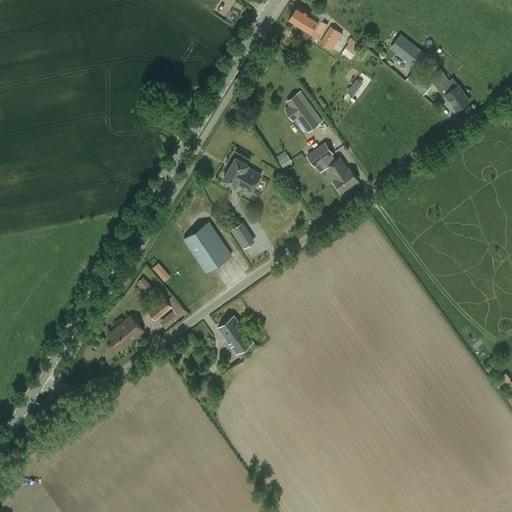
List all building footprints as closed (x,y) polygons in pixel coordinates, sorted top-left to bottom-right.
[(238,2),(228,17),(235,22),(246,7),(238,2)] [(299,27),(308,12),(298,6),(289,20),(299,27)] [(326,24),(308,12),(299,27),(310,33),(312,29),(321,35),(325,29),(324,28),(326,24)] [(323,39),(331,44),(338,32),(330,27),(323,39)] [(400,35),(391,47),(416,67),(426,55),(400,35)] [(352,59),(362,45),(352,37),(342,51),(352,59)] [(449,80),(440,68),(431,79),(438,88),(437,89),(443,97),(445,95),(456,111),(469,101),(452,78),(449,80)] [(407,79),(424,95),(431,87),(413,72),(407,79)] [(354,79),(345,92),(350,95),(359,82),(354,79)] [(300,92),(287,101),(291,106),(286,110),(293,119),(301,113),(305,118),(314,111),(300,92)] [(335,178),(333,179),(342,192),(358,180),(349,168),(348,169),(339,157),(335,160),(331,154),(332,153),(325,143),(308,155),(315,165),(322,160),(326,166),(335,178)] [(287,150),(278,155),(283,166),(293,162),(287,150)] [(237,184),(250,192),(260,175),(247,167),(248,165),(236,158),(223,179),(235,187),(237,184)] [(231,255),(208,222),(185,238),(207,271),(231,255)] [(241,224),(232,230),(244,248),(253,242),(241,224)] [(166,281),(172,276),(159,261),(153,267),(166,281)] [(149,284),(143,279),(138,284),(144,289),(149,284)] [(155,320),(171,307),(165,299),(149,313),(155,320)] [(257,346),(253,341),(234,315),(218,327),(241,359),(257,346)] [(121,349),(143,330),(131,316),(108,334),(121,349)]
